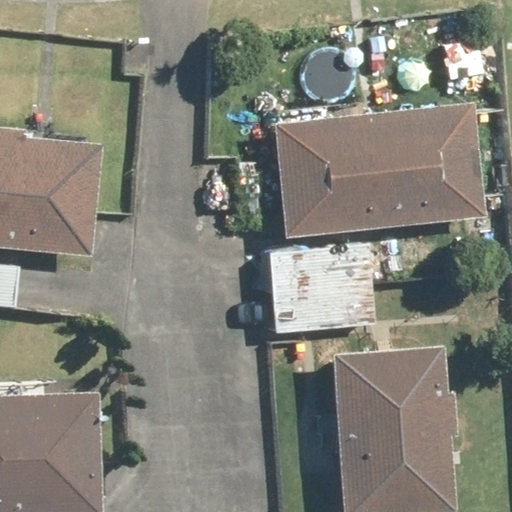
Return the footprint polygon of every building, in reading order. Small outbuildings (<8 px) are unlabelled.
[(252,134),(262,235),(466,215),(456,114),(252,134)] [(0,133),(0,248),(75,256),(86,142),(0,133)] [(256,258),(264,332),(364,321),(356,247),(256,258)] [(319,511),(414,511),(434,510),(420,351),(306,361),(319,511)] [(0,389),(0,511),(81,511),(73,385),(0,389)]
